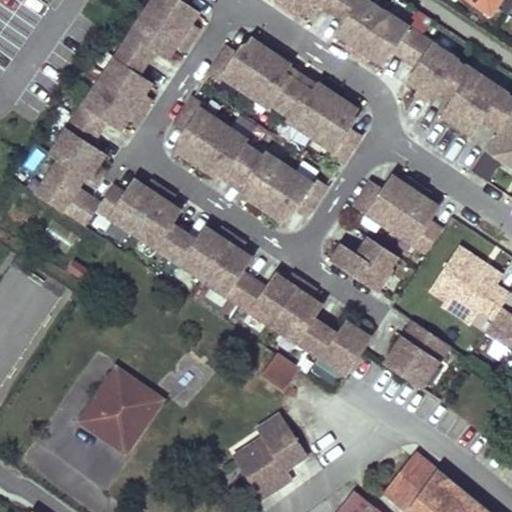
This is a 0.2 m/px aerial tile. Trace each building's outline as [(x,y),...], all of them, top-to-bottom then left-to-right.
[(183,0),(151,0),(49,153),(58,159),(34,194),(83,226),(94,209),(98,203),(75,188),(83,176),(86,178),(94,166),(102,154),(88,145),(104,120),(119,129),(127,117),(134,106),(141,95),(149,83),(135,74),(151,49),(166,58),(173,46),(181,35),(188,25),(196,12),(182,3),(183,0)] [(300,6),(290,0),(278,0),(296,12),(300,6)] [(511,108),(511,97),(507,95),(508,93),(454,57),(453,58),(443,52),(444,51),(368,0),(290,0),(300,6),(312,15),(321,2),(346,18),(336,32),(349,41),(359,48),(370,55),(382,63),(392,49),(404,57),(417,65),(407,79),(420,88),(432,96),(437,88),(453,99),(442,114),(471,133),(481,118),(498,129),(511,108)] [(511,0),(467,0),(489,15),(494,6),(506,15),(511,6),(511,0)] [(180,50),(194,29),(188,25),(181,35),(173,46),(180,50)] [(225,45),(206,72),(218,80),(221,76),(266,106),(269,102),(289,116),(286,119),(332,150),(329,154),(340,161),(359,134),(348,127),(353,120),(352,113),(356,107),(317,82),(311,91),(305,92),(284,78),(283,72),(289,63),(251,37),(247,43),(240,45),(236,52),(225,45)] [(370,55),(359,48),(349,41),(345,46),(367,60),(370,55)] [(432,96),(420,88),(416,93),(428,101),(432,96)] [(133,121),(147,99),(141,95),(134,106),(127,117),(133,121)] [(202,104),(190,97),(172,124),(183,132),(178,139),(179,145),(175,151),(214,176),(219,167),(226,166),(236,173),(247,180),(248,186),(242,195),(280,221),(284,215),(291,214),(295,206),(306,213),(324,186),(313,178),(310,182),(265,152),(262,156),(252,149),(242,142),(245,139),(199,108),(202,104)] [(498,129),(484,150),(499,160),(502,156),(511,163),(511,108),(498,129)] [(511,163),(502,156),(499,160),(511,168),(511,163)] [(94,166),(86,178),(94,183),(102,171),(94,166)] [(383,188),(370,180),(354,203),(426,251),(441,227),(429,219),(438,204),(392,174),(383,188)] [(122,195),(109,187),(98,203),(94,209),(343,375),(368,339),(355,331),(345,323),(335,338),(310,321),(320,306),(307,298),(286,284),(274,276),(264,290),(239,273),(248,260),(236,252),(214,238),(202,230),(193,243),(168,226),(178,211),(166,203),(154,196),(144,189),(132,181),(122,195)] [(170,197),(148,182),(144,189),(154,196),(166,203),(170,197)] [(218,233),(214,238),(236,252),(239,247),(218,233)] [(340,244),(331,259),(331,260),(376,290),(390,268),(389,268),(396,257),(367,238),(356,255),(340,244)] [(501,274),(457,245),(428,289),(444,299),(472,318),(478,309),(492,318),(500,306),(509,293),(495,284),(501,274)] [(0,283),(0,387),(63,292),(14,261),(0,283)] [(312,291),(291,277),(286,284),(307,298),(312,291)] [(511,349),(511,314),(500,306),(484,330),(511,349)] [(448,345),(411,320),(384,362),(420,387),(448,345)] [(360,324),(355,331),(368,339),(372,332),(360,324)] [(275,354),(260,376),(270,382),(265,389),(269,392),(274,386),(283,392),(299,370),(275,354)] [(102,409),(126,375),(114,368),(91,402),(102,409)] [(120,451),(157,398),(126,375),(102,409),(91,402),(78,420),(120,451)] [(126,455),(164,403),(157,398),(120,451),(126,455)] [(306,455),(279,414),(256,430),(261,438),(232,458),(260,499),(271,492),(265,483),(284,470),(306,455)] [(413,452),(386,492),(409,511),(488,511),(436,469),(435,470),(413,452)] [(271,492),(290,479),(284,470),(265,483),(271,492)] [(381,511),(355,491),(338,511),(381,511)]
